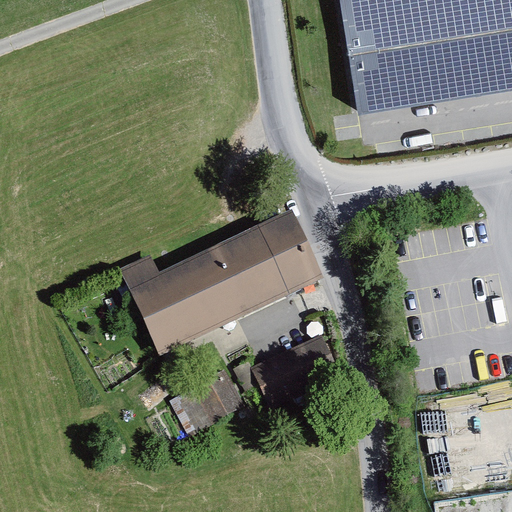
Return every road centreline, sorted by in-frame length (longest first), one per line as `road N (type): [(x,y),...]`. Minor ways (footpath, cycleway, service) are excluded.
road 1 (unclassified): [(297,160),(359,324),(382,511)]
road 2 (unclassified): [(511,163),(386,187),(338,181),(297,160)]
road 3 (unclassified): [(260,0),(297,160)]
